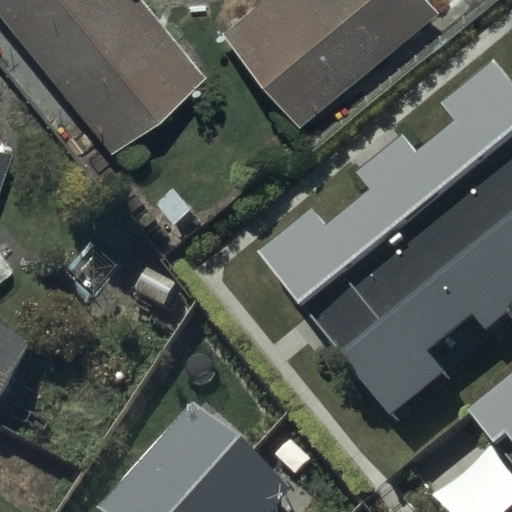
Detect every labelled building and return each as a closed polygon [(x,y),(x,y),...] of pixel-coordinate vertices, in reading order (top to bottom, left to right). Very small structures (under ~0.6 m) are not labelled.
[(148,0),(0,0),(0,3),(109,140),(201,66),(148,0)] [(433,0),(242,0),(218,21),(295,114),(433,0)] [(511,69),(505,61),(451,104),(469,126),(427,159),(411,139),(365,176),(379,194),(336,229),(321,210),(269,253),(400,414),(452,372),(437,353),(486,313),(497,326),(511,313),(511,380),(476,410),(511,454),(511,69)] [(0,164),(9,138),(0,134),(0,164)] [(0,406),(31,346),(0,330),(0,406)] [(293,511),(305,498),(328,476),(302,453),(288,469),(247,433),(191,498),(206,511),(205,511),(293,511)]
